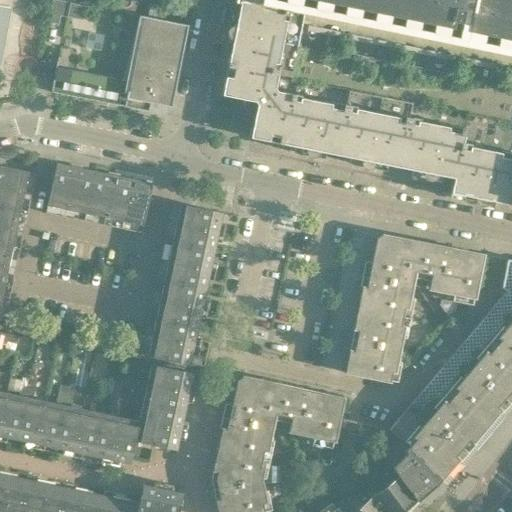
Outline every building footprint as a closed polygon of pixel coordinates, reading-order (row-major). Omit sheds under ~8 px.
[(53,0),(48,22),(58,24),(59,16),(65,17),(67,3),(53,0)] [(290,10),(240,0),(228,63),(277,74),(291,77),(304,14),(290,11),(290,10)] [(511,0),(450,0),(455,1),(451,18),(452,19),(451,23),(452,23),(453,19),(461,20),(460,25),(468,26),(473,4),(511,12),(511,0)] [(69,4),(67,17),(82,20),(85,7),(69,4)] [(0,54),(9,7),(0,5),(0,54)] [(171,108),(188,25),(138,15),(120,82),(55,69),(51,92),(148,112),(150,103),(171,108)] [(277,74),(228,63),(222,95),(247,100),(246,106),(247,107),(249,110),(249,111),(255,112),(250,138),(278,143),(288,93),(277,91),(275,88),(277,74)] [(349,91),(346,105),(336,155),(395,166),(407,103),(349,91)] [(295,95),(288,93),(278,143),(336,155),(346,105),(343,104),(342,110),(331,108),(331,104),(317,101),(300,98),(299,102),(294,101),(295,95)] [(453,178),(464,123),(449,120),(448,127),(417,121),(416,125),(411,124),(412,118),(409,117),(412,103),(407,103),(395,166),(453,178)] [(511,205),(511,200),(511,159),(501,157),(501,153),(471,147),(470,147),(469,151),(464,150),(465,144),(462,143),(466,123),(464,123),(453,178),(450,192),(511,205)] [(76,168),(56,163),(46,213),(66,217),(76,168)] [(36,174),(0,165),(0,186),(32,193),(36,174)] [(95,172),(76,168),(66,217),(85,221),(95,172)] [(114,176),(95,172),(85,221),(103,225),(108,205),(114,176)] [(132,179),(119,177),(114,176),(108,205),(103,225),(121,229),(132,179)] [(152,184),(132,179),(121,229),(141,233),(152,184)] [(32,193),(0,186),(0,206),(8,208),(27,212),(32,193)] [(172,202),(164,242),(213,252),(216,242),(211,241),(211,239),(221,241),(224,227),(214,225),(215,222),(220,223),(222,213),(172,202)] [(27,212),(8,208),(0,206),(0,225),(4,227),(23,231),(27,212)] [(23,231),(4,227),(0,225),(0,245),(19,249),(23,231)] [(362,287),(357,308),(406,317),(415,272),(431,275),(437,246),(382,235),(376,238),(366,288),(362,287)] [(211,260),(213,252),(164,242),(156,278),(176,282),(205,288),(207,280),(203,279),(203,276),(213,278),(216,264),(206,262),(207,259),(211,260)] [(19,249),(0,245),(0,264),(16,268),(19,249)] [(437,246),(431,275),(428,289),(474,298),(483,255),(437,246)] [(511,378),(511,260),(507,259),(501,288),(506,292),(464,341),(511,378)] [(16,268),(0,264),(0,283),(11,286),(16,268)] [(205,288),(176,282),(156,278),(148,315),(197,325),(199,317),(195,316),(195,314),(205,316),(208,302),(198,300),(199,296),(203,297),(205,288)] [(11,286),(0,283),(0,303),(7,305),(11,286)] [(406,317),(357,308),(353,329),(358,330),(354,351),(349,350),(344,373),(393,382),(406,317)] [(197,353),(200,339),(190,337),(191,334),(194,335),(197,325),(148,315),(140,354),(184,364),(187,351),(197,353)] [(18,336),(0,332),(0,340),(16,344),(18,336)] [(511,395),(511,378),(464,341),(389,429),(404,443),(437,483),(511,395)] [(148,372),(142,402),(184,411),(187,400),(192,401),(195,387),(190,386),(192,373),(188,372),(132,360),(130,368),(148,372)] [(221,428),(217,448),(265,458),(275,414),(291,417),(298,388),(242,376),(237,380),(226,429),(221,428)] [(0,391),(0,441),(3,442),(5,432),(8,433),(7,437),(16,438),(29,379),(22,377),(18,396),(0,391)] [(36,380),(29,379),(16,438),(25,440),(26,437),(29,437),(27,447),(41,450),(43,440),(46,441),(45,445),(54,447),(67,387),(60,385),(56,403),(32,398),(36,380)] [(73,388),(67,387),(54,447),(63,449),(64,445),(67,445),(64,455),(78,458),(80,448),(83,449),(82,452),(91,454),(104,395),(97,393),(93,411),(69,406),(73,388)] [(298,388),(291,417),(288,431),(334,441),(343,398),(298,388)] [(111,396),(104,395),(91,454),(101,457),(102,453),(104,453),(102,463),(116,466),(118,456),(120,456),(119,460),(130,463),(135,441),(134,441),(139,421),(138,421),(107,414),(111,396)] [(184,411),(142,402),(138,421),(139,421),(134,441),(135,441),(176,450),(179,437),(184,438),(187,424),(182,423),(184,411)] [(437,483),(404,443),(391,440),(387,463),(397,476),(417,500),(437,483)] [(265,458),(217,448),(212,470),(217,472),(215,479),(219,499),(215,500),(217,511),(267,511),(268,511),(267,510),(265,502),(261,479),(265,458)] [(19,511),(26,479),(12,476),(7,475),(0,509),(0,511),(19,511)] [(403,511),(417,500),(397,476),(370,498),(381,511),(403,511)] [(39,511),(45,483),(26,479),(19,511),(39,511)] [(141,489),(139,498),(138,503),(136,511),(177,511),(181,498),(168,495),(170,485),(156,482),(154,492),(141,489)] [(59,511),(65,488),(50,485),(45,483),(39,511),(59,511)] [(78,511),(83,491),(65,488),(59,511),(78,511)] [(98,511),(102,496),(87,492),(83,491),(78,511),(98,511)] [(381,511),(370,498),(366,493),(358,492),(356,502),(342,499),(334,506),(338,511),(381,511)] [(117,511),(120,499),(102,496),(98,511),(117,511)] [(136,511),(138,503),(125,500),(120,499),(117,511),(136,511)]
